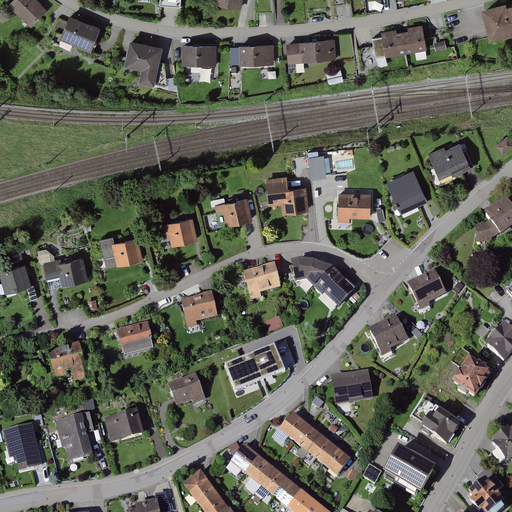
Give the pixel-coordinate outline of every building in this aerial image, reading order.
[(46,12),(33,0),(13,0),(7,7),(30,29),(46,12)] [(214,0),(213,7),(241,12),(243,0),(214,0)] [(506,1),(482,6),(490,38),(511,33),(511,3),(507,4),(506,1)] [(99,30),(68,18),(59,40),(89,53),(99,30)] [(423,28),(382,34),(385,57),(426,51),(423,28)] [(334,39),(285,43),(287,64),(336,60),(334,39)] [(161,49),(127,43),(122,68),(140,72),(137,86),(153,87),(161,49)] [(445,43),(434,45),(435,52),(446,50),(445,43)] [(273,45),(238,46),(238,66),(273,65),(273,45)] [(182,47),(182,65),(218,65),(218,47),(182,47)] [(511,144),(507,137),(494,145),(501,156),(511,148),(511,144)] [(443,147),(426,155),(439,181),(450,175),(452,179),(472,170),(459,144),(444,151),(443,147)] [(341,170),(356,169),(354,148),(339,149),(341,170)] [(330,176),(329,149),(310,150),(311,177),(330,176)] [(412,170),(385,183),(400,215),(427,202),(412,170)] [(285,177),(266,179),(269,206),(282,205),(283,216),(309,212),(306,186),(287,189),(285,177)] [(370,194),(338,194),(337,223),(350,223),(350,218),(370,219),(370,194)] [(511,227),(511,208),(504,198),(483,216),(488,223),(484,226),(476,226),(476,245),(488,243),(500,238),(511,227)] [(246,199),(215,208),(217,216),(223,215),(226,227),(252,220),(246,199)] [(192,218),(160,226),(162,236),(169,235),(172,247),(198,240),(192,218)] [(112,237),(98,240),(102,258),(113,255),(116,267),(142,261),(137,238),(114,244),(112,237)] [(60,258),(43,262),(47,281),(60,277),(62,286),(88,280),(82,257),(61,262),(60,258)] [(313,287),(332,267),(314,260),(299,259),(290,262),(295,284),(293,285),(293,291),(303,299),(313,287)] [(23,263),(0,270),(0,276),(6,294),(31,286),(23,263)] [(274,265),(242,274),(250,302),(262,299),(261,295),(281,289),(274,265)] [(332,267),(313,287),(323,296),(325,293),(339,306),(355,289),(332,267)] [(446,294),(434,270),(405,285),(419,313),(430,307),(430,304),(446,294)] [(211,294),(180,302),(187,330),(197,328),(196,323),(217,317),(211,294)] [(395,316),(368,332),(382,358),(410,342),(395,316)] [(280,317),(266,323),(270,333),(284,327),(280,317)] [(146,324),(116,332),(123,359),(153,351),(146,324)] [(484,348),(503,363),(511,353),(511,333),(500,324),(487,340),(489,342),(484,348)] [(79,344),(47,354),(56,381),(71,376),(74,386),(90,381),(79,344)] [(274,367),(264,348),(236,361),(242,372),(248,369),(252,377),(274,367)] [(475,399),(492,369),(469,355),(451,384),(475,399)] [(369,372),(330,378),(335,406),(374,400),(369,372)] [(195,375),(167,387),(176,410),(204,399),(195,375)] [(231,389),(224,393),(227,400),(234,397),(231,389)] [(446,448),(460,424),(434,408),(419,431),(446,448)] [(136,412),(104,421),(111,445),(143,436),(136,412)] [(88,415),(55,425),(63,450),(66,449),(70,462),(93,455),(86,435),(94,433),(88,415)] [(320,437),(292,415),(278,434),(306,456),(320,437)] [(31,425),(1,434),(9,461),(14,459),(18,473),(42,466),(31,425)] [(500,468),(511,457),(511,431),(509,428),(489,444),(496,452),(491,456),(500,468)] [(337,480),(350,461),(320,437),(306,456),(337,480)] [(436,468),(398,446),(383,473),(421,494),(436,468)] [(272,471),(244,447),(229,465),(258,488),(272,471)] [(382,472),(369,465),(362,477),(375,484),(382,472)] [(285,511),(286,511),(300,492),(272,471),(258,488),(285,511)] [(225,511),(227,511),(199,473),(181,488),(199,511),(225,511)] [(494,511),(503,505),(483,480),(464,495),(469,501),(467,503),(473,511),(494,511)] [(324,511),(300,492),(286,511),(324,511)] [(158,511),(157,502),(133,507),(134,511),(158,511)]
